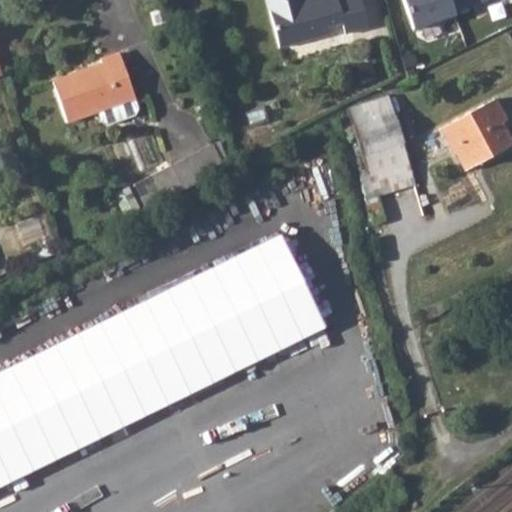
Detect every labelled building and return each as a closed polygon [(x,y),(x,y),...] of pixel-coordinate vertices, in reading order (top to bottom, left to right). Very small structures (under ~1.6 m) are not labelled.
[(364,29),(357,0),(303,0),(302,0),(264,0),(276,45),(322,34),(320,27),(338,22),(341,35),(364,29)] [(400,0),(409,28),(452,14),(447,0),(400,0)] [(447,0),(451,10),(482,0),(447,0)] [(102,64),(52,82),(66,122),(98,110),(102,121),(108,124),(134,115),(137,108),(134,98),(119,53),(100,59),(102,64)] [(346,108),(365,173),(405,161),(384,95),(346,108)] [(455,156),(462,170),(486,157),(511,144),(503,127),(506,125),(492,97),(437,126),(453,157),(455,156)] [(222,166),(211,143),(132,181),(144,205),(222,166)] [(405,161),(365,173),(358,176),(364,202),(371,224),(383,220),(376,199),(392,194),(397,210),(418,204),(405,161)] [(278,234),(0,372),(0,492),(326,329),(278,234)]
